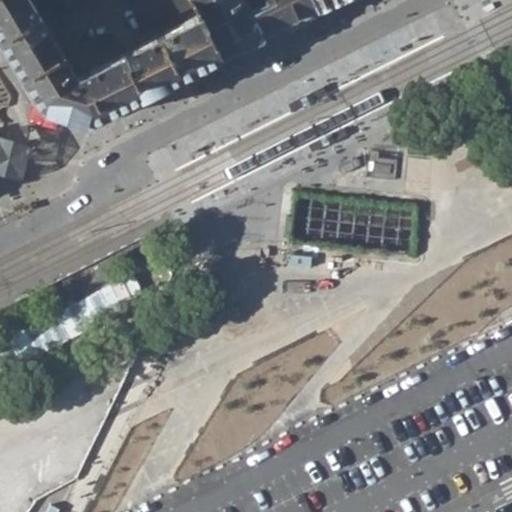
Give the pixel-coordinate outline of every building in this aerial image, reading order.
[(30,0),(0,0),(0,37),(41,108),(88,121),(220,57),(197,15),(76,75),(30,0)] [(173,17),(192,6),(188,0),(45,0),(52,14),(63,8),(65,9),(82,0),(128,0),(142,25),(159,17),(161,18),(171,13),(173,17)] [(188,0),(192,6),(197,15),(220,57),(241,47),(213,0),(188,0)] [(213,0),(241,47),(264,36),(249,8),(244,0),(213,0)] [(280,27),(266,0),(265,0),(249,8),(264,36),(280,27)] [(266,0),(280,27),(318,9),(313,0),(266,0)] [(313,0),(318,9),(334,0),(313,0)] [(326,94),(323,87),(305,96),(289,104),(292,111),(326,94)] [(308,144),(311,151),(329,142),(346,134),(342,127),(308,144)] [(429,174),(429,145),(404,144),(404,173),(429,174)] [(279,273),(277,275),(275,278),(275,281),(275,283),(276,286),(278,288),(281,289),(284,290),(287,289),(290,287),(292,285),(293,282),(293,279),(292,276),(290,274),(287,272),(284,272),(281,272),(279,273)]
